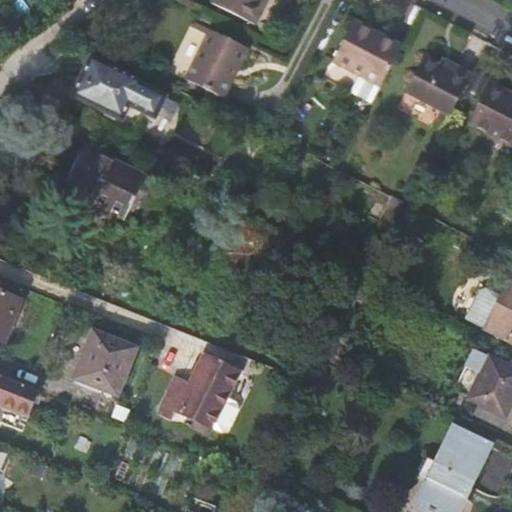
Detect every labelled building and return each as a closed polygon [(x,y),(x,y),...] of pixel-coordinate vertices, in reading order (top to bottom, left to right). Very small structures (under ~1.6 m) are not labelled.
[(210,0),(209,4),(252,26),(263,4),(260,2),(260,0),(210,0)] [(369,107),(378,90),(399,50),(349,24),(331,60),(359,73),(357,78),(358,79),(349,96),(369,107)] [(237,46),(199,26),(174,75),(212,94),(237,46)] [(406,93),(449,115),(470,74),(454,66),(451,70),(425,57),(406,93)] [(91,59),(72,95),(120,119),(127,106),(152,118),(162,99),(137,86),(138,84),(91,59)] [(463,134),(511,158),(511,99),(511,95),(488,84),(463,134)] [(123,222),(139,189),(121,180),(125,173),(81,151),(63,186),(90,200),(87,204),(123,222)] [(143,182),(125,173),(121,180),(139,189),(143,182)] [(379,219),(392,226),(401,205),(389,199),(379,219)] [(511,286),(506,284),(499,299),(485,292),(471,322),(485,328),(511,341),(511,286)] [(368,307),(374,294),(363,289),(356,302),(368,307)] [(0,291),(0,340),(3,342),(20,300),(0,291)] [(133,354),(91,335),(82,356),(88,358),(79,381),(117,395),(133,354)] [(184,380),(172,409),(172,410),(208,425),(232,366),(195,352),(184,380)] [(511,372),(488,361),(468,403),(504,421),(511,404),(511,372)] [(159,404),(172,409),(184,380),(171,374),(159,404)] [(0,405),(28,416),(38,391),(0,375),(0,405)] [(172,409),(159,404),(155,413),(169,419),(172,410),(172,409)] [(450,430),(437,458),(477,476),(490,450),(450,430)] [(437,458),(428,476),(469,495),(477,476),(437,458)] [(428,476),(418,496),(456,511),(460,511),(469,495),(428,476)] [(456,511),(418,496),(415,502),(432,510),(431,511),(456,511)] [(411,510),(414,511),(431,511),(432,510),(415,502),(411,510)]
